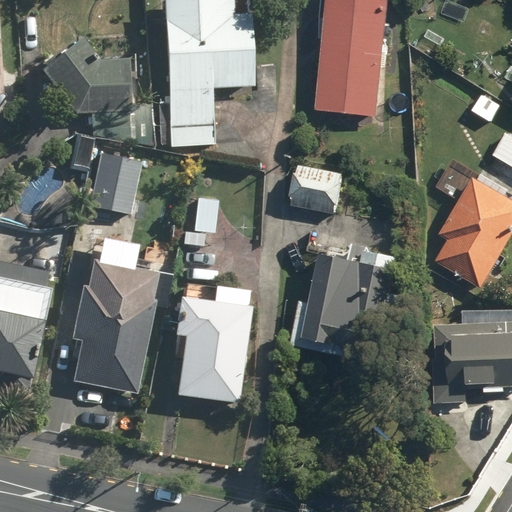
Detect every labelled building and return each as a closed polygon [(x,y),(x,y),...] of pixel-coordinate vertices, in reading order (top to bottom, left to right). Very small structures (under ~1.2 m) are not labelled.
[(227,0),(178,0),(158,2),(169,150),(213,146),(209,92),(251,89),(246,17),(229,18),(227,0)] [(388,0),(327,0),(315,112),(345,118),(377,120),(388,0)] [(77,41),(35,75),(72,118),(128,113),(124,63),(96,65),(77,41)] [(503,108),(479,95),(468,115),(492,128),(503,108)] [(125,115),(89,117),(91,142),(149,139),(147,114),(129,115),(125,115)] [(511,138),(506,135),(492,158),(511,169),(511,138)] [(90,139),(73,136),(66,170),(83,173),(90,139)] [(140,164),(96,156),(85,210),(129,219),(140,164)] [(343,177),(298,169),(296,178),(294,178),(290,201),(292,202),(290,209),(335,217),(343,177)] [(448,244),(436,265),(482,291),(511,238),(511,204),(473,182),(440,239),(448,244)] [(215,203),(195,201),(191,234),(212,236),(215,203)] [(347,265),(318,260),(309,307),(299,305),(293,340),(299,351),(377,366),(397,261),(350,251),(347,265)] [(81,290),(77,289),(66,341),(77,343),(69,385),(135,397),(153,304),(149,303),(154,278),(86,265),(81,290)] [(0,379),(27,385),(45,294),(40,293),(43,277),(0,268),(0,379)] [(181,341),(173,400),(235,408),(247,312),(243,311),(245,295),(211,291),(209,307),(186,304),(176,303),(170,340),(181,341)] [(511,324),(433,328),(435,404),(466,403),(465,390),(511,388),(511,324)]
